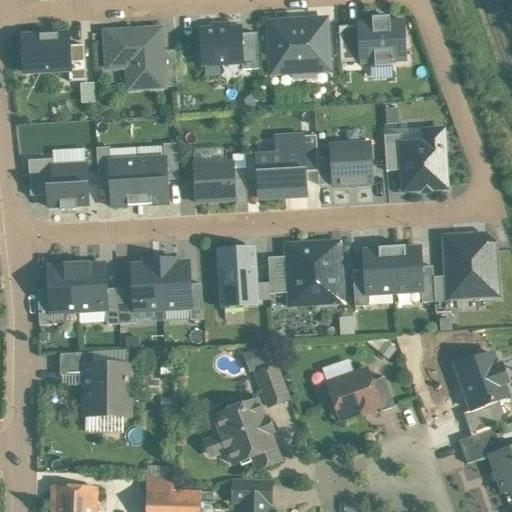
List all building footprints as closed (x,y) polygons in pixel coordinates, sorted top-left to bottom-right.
[(273,19),(275,70),(333,68),(332,17),(273,19)] [(362,20),(364,61),(409,59),(407,18),(362,20)] [(201,24),(203,61),(246,58),(245,22),(201,24)] [(26,32),(28,68),(74,66),(72,29),(26,32)] [(161,30),(105,33),(107,69),(135,68),(137,90),(164,88),(162,52),(163,52),(161,30)] [(397,137),(399,188),(447,187),(444,122),(420,124),(420,136),(397,137)] [(277,157),(257,158),(260,200),(286,198),(285,193),(305,192),(302,137),(276,138),(277,157)] [(369,144),(331,147),(333,187),(372,185),(369,144)] [(51,160),(53,202),(94,200),(92,159),(51,160)] [(137,162),(110,163),(112,206),(138,206),(137,162)] [(165,162),(137,162),(138,206),(166,205),(165,162)] [(233,164),(194,166),(196,204),(236,201),(233,164)] [(486,237),(453,239),(446,247),(449,299),(485,297),(484,273),(496,272),(494,244),(486,237)] [(253,240),(215,242),(219,306),(256,304),(253,240)] [(336,243),(286,245),(287,289),(314,289),(315,300),(339,298),(336,243)] [(385,251),(364,252),(366,296),(394,294),(391,248),(385,249),(385,251)] [(420,248),(398,250),(398,248),(391,248),(394,294),(422,292),(420,248)] [(187,254),(127,256),(129,308),(190,305),(187,254)] [(103,266),(49,269),(51,312),(105,310),(103,266)] [(250,369),(267,359),(260,347),(243,357),(250,369)] [(92,353),(60,355),(60,376),(79,376),(86,376),(86,366),(92,366),(92,353)] [(92,366),(86,366),(86,376),(79,376),(79,384),(82,387),(86,387),(86,417),(129,417),(129,366),(92,366)] [(276,367),(256,374),(269,408),(289,400),(276,367)] [(367,371),(327,385),(334,403),(331,404),(329,408),(332,417),(336,419),(339,418),(340,421),(378,407),(380,407),(371,382),(367,371)] [(384,378),(371,382),(380,407),(378,407),(380,413),(395,408),(384,378)] [(257,400),(215,416),(222,435),(220,436),(218,440),(222,450),(226,452),(228,451),(233,465),(252,458),(258,471),(280,462),(269,434),(274,432),(269,419),(264,420),(257,400)] [(493,429),(459,442),(467,465),(490,456),(502,452),(493,429)] [(511,448),(502,452),(490,456),(503,494),(511,490),(511,448)] [(173,480),(147,479),(146,491),(172,492),(173,480)] [(270,484),(234,483),(233,502),(242,502),(267,503),(270,503),(270,484)] [(95,511),(96,489),(54,487),(53,511),(95,511)] [(172,492),(146,491),(145,511),(199,511),(200,493),(172,492)] [(266,511),(267,503),(242,502),(241,511),(266,511)]
